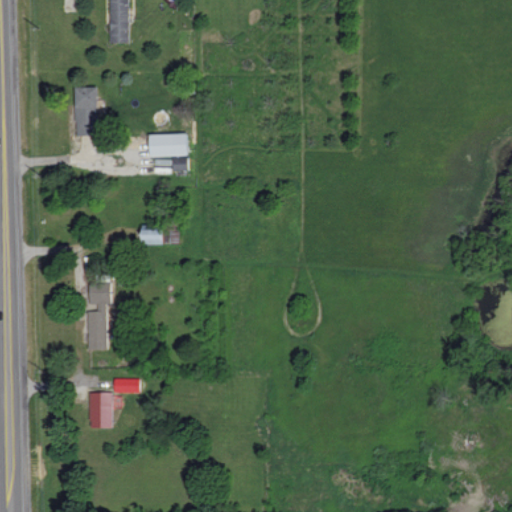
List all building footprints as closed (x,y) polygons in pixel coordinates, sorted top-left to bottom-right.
[(129,0),(110,0),(111,42),(130,41),(129,0)] [(99,86),(77,86),(77,135),(99,134),(99,86)] [(189,154),(189,132),(151,133),(152,156),(189,154)] [(164,224),(143,224),(143,243),(164,243),(164,224)] [(112,303),(112,280),(89,281),(91,348),(108,348),(108,303),(112,303)] [(115,391),(141,392),(141,378),(116,377),(115,391)] [(113,391),(91,391),(92,427),(114,426),(113,391)]
